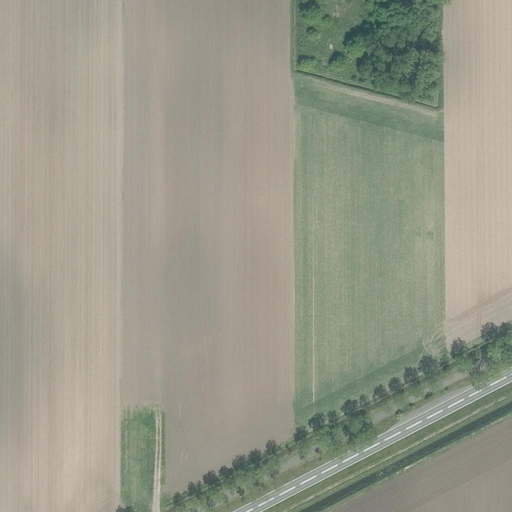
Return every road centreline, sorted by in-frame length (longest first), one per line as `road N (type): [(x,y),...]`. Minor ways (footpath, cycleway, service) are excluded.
road 1 (unclassified): [(199,511),(511,350)]
road 2 (trunk): [(249,511),(511,374)]
